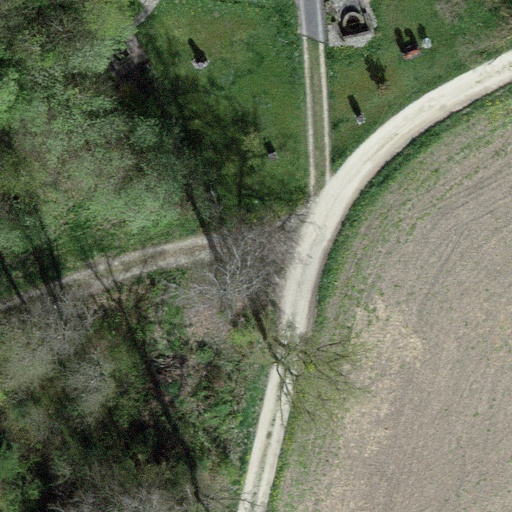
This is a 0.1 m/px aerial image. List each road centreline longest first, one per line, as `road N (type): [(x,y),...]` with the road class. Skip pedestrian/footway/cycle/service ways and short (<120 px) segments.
road 1 (track): [(0,320),(324,196)]
road 2 (track): [(216,511),(270,331),(324,196)]
road 3 (unclassified): [(324,196),(511,80)]
